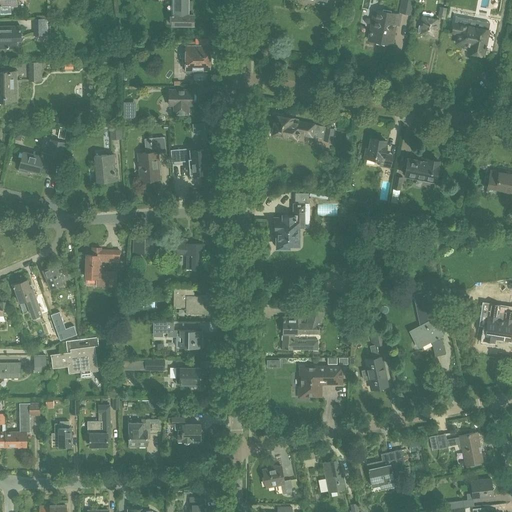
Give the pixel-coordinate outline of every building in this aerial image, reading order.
[(17,4),(16,0),(0,0),(0,11),(0,14),(11,13),(11,5),(17,5),(17,4)] [(174,0),(174,14),(172,14),(171,24),(193,25),(193,14),(191,14),(192,5),(187,5),(187,0),(174,0)] [(414,0),(401,0),(399,11),(399,12),(411,15),(415,0),(414,0)] [(445,19),(447,8),(440,6),(438,17),(445,19)] [(399,25),(401,15),(380,11),(376,27),(371,26),(369,39),(386,42),(388,31),(394,32),(396,24),(399,25)] [(437,27),(439,19),(422,16),(420,23),(423,24),(421,32),(433,35),(435,26),(437,27)] [(454,21),(454,23),(452,32),(458,33),(457,43),(472,46),(471,52),(484,55),(487,38),(493,40),(494,30),(468,25),(469,22),(469,20),(468,19),(468,18),(467,18),(464,17),(463,17),(461,17),(460,17),(459,18),(459,19),(457,19),(456,21),(454,21)] [(126,25),(130,32),(136,29),(132,22),(126,25)] [(13,36),(21,36),(20,26),(9,26),(9,29),(0,28),(0,45),(3,46),(3,48),(13,48),(13,36)] [(209,70),(210,45),(209,45),(209,39),(195,39),(195,42),(186,42),(185,70),(186,70),(186,72),(194,72),(194,70),(209,70)] [(28,81),(42,81),(42,61),(28,61),(28,81)] [(0,97),(13,97),(13,81),(16,81),(16,71),(0,70),(0,97)] [(193,105),(193,89),(168,89),(168,105),(174,105),(174,113),(188,113),(188,105),(193,105)] [(124,118),(135,118),(135,110),(124,110),(124,118)] [(275,115),(273,124),(276,124),(274,133),(296,138),(297,133),(318,137),(320,126),(294,120),(294,119),(275,115)] [(110,139),(122,138),(121,126),(109,126),(110,139)] [(61,127),(58,138),(65,140),(67,129),(61,127)] [(331,141),(334,128),(326,127),(323,140),(331,141)] [(22,132),(14,131),(12,139),(20,140),(22,132)] [(334,131),(332,143),(338,144),(340,132),(334,131)] [(144,138),(145,152),(138,153),(140,178),(156,177),(155,168),(159,168),(158,153),(166,152),(164,136),(144,138)] [(389,167),(391,157),(387,156),(387,154),(385,153),(386,147),(385,146),(386,140),(371,137),(369,148),(366,147),(364,156),(381,160),(380,166),(389,167)] [(23,151),(19,170),(19,171),(26,173),(27,172),(28,169),(39,172),(39,171),(52,174),(56,157),(62,158),(66,143),(51,139),(48,153),(43,151),(42,156),(23,151)] [(185,148),(172,149),(172,161),(186,160),(186,159),(190,158),(190,164),(191,173),(193,173),(193,175),(202,174),(202,172),(208,171),(207,157),(209,157),(208,147),(207,148),(197,148),(191,149),(191,150),(185,150),(185,148)] [(97,182),(116,180),(114,154),(94,155),(97,182)] [(435,180),(439,161),(417,156),(417,160),(408,158),(405,175),(435,180)] [(488,186),(511,190),(511,173),(499,171),(498,176),(490,174),(488,186)] [(392,188),(393,188),(390,202),(397,203),(400,190),(402,177),(395,175),(392,188)] [(310,190),(309,196),(327,199),(329,193),(310,190)] [(308,226),(309,204),(308,204),(308,192),(294,192),(294,216),(283,216),(283,218),(274,218),(274,231),(277,231),(277,247),(289,247),(289,245),(299,245),(299,226),(308,226)] [(387,203),(379,201),(377,213),(385,214),(387,203)] [(324,223),(341,222),(341,211),(324,211),(324,223)] [(163,251),(186,254),(186,269),(192,269),(204,269),(204,243),(187,243),(187,241),(175,240),(175,241),(156,239),(145,239),(145,237),(133,237),(132,253),(146,253),(163,254),(163,251)] [(107,286),(109,286),(109,271),(101,271),(101,261),(116,261),(117,250),(106,249),(106,251),(100,251),(100,247),(93,248),(93,255),(86,255),(86,277),(96,277),(96,283),(107,283),(107,286)] [(63,281),(72,278),(66,265),(57,269),(55,264),(43,270),(50,288),(63,282),(63,281)] [(347,274),(333,274),(333,283),(333,294),(347,294),(347,293),(347,274)] [(32,317),(41,314),(32,287),(30,288),(27,279),(13,284),(20,302),(26,299),(32,317)] [(186,307),(185,313),(211,313),(211,295),(186,295),(186,287),(174,287),(173,307),(186,307)] [(437,289),(426,291),(414,293),(420,325),(413,329),(417,338),(423,337),(430,334),(434,341),(433,342),(435,355),(445,353),(442,340),(441,340),(439,336),(443,335),(434,318),(432,319),(428,301),(438,299),(439,304),(445,303),(442,290),(437,291),(437,289)] [(161,315),(161,307),(144,307),(144,316),(161,315)] [(282,349),(293,349),(318,350),(318,339),(294,338),(294,333),(320,333),(320,325),(323,312),(310,308),(306,323),(300,322),(300,317),(290,317),(290,316),(282,316),(282,334),(283,334),(282,349)] [(482,325),(486,326),(484,339),(494,341),(494,337),(510,339),(511,326),(511,311),(505,310),(503,321),(493,319),(494,316),(485,315),(481,319),(482,325)] [(60,311),(51,314),(60,340),(77,334),(74,325),(66,328),(60,311)] [(52,344),(58,341),(51,320),(44,322),(52,344)] [(153,332),(168,332),(167,336),(176,336),(176,347),(202,347),(202,330),(179,329),(179,330),(168,329),(168,321),(153,321),(153,332)] [(366,360),(368,368),(361,370),(363,379),(370,378),(372,387),(387,384),(381,357),(379,345),(385,343),(382,328),(369,331),(371,345),(370,345),(373,359),(366,360)] [(67,352),(51,354),(52,368),(68,366),(69,373),(81,371),(81,376),(91,375),(91,371),(98,370),(95,345),(99,345),(97,336),(66,340),(67,352)] [(33,372),(46,371),(46,354),(32,355),(32,365),(33,372)] [(140,366),(145,366),(145,370),(165,370),(165,359),(145,359),(145,361),(140,361),(140,366)] [(135,369),(135,360),(121,360),(121,369),(135,369)] [(0,377),(20,377),(20,365),(20,362),(0,362),(0,377)] [(176,378),(180,378),(180,384),(201,384),(201,367),(180,367),(176,367),(176,378)] [(341,382),(341,367),(301,367),(301,387),(298,390),(298,394),(301,397),(306,397),(308,394),(320,394),(320,385),(318,385),(318,383),(321,380),(323,380),(323,382),(341,382)] [(19,431),(5,431),(5,446),(18,446),(18,442),(26,442),(26,432),(30,432),(30,414),(40,414),(40,402),(19,402),(19,431)] [(87,432),(90,432),(90,446),(107,446),(107,439),(110,439),(110,404),(98,404),(98,413),(99,413),(99,420),(87,420),(87,432)] [(168,424),(172,424),(174,424),(174,429),(178,429),(178,440),(184,440),(184,442),(185,443),(187,443),(189,442),(190,442),(190,440),(192,440),(192,439),(200,439),(201,424),(184,424),(185,418),(168,417),(168,424)] [(147,438),(150,438),(149,419),(142,419),(142,422),(129,422),(129,446),(147,445),(147,438)] [(164,435),(164,420),(154,420),(154,434),(164,435)] [(58,447),(71,446),(71,427),(69,427),(69,421),(60,421),(60,423),(55,423),(55,433),(51,433),(51,438),(58,438),(58,447)] [(483,461),(477,431),(459,435),(465,464),(483,461)] [(445,433),(429,436),(432,449),(439,448),(440,448),(448,447),(445,433)] [(408,442),(410,451),(421,449),(419,440),(408,442)] [(380,453),(382,459),(366,463),(367,468),(371,484),(379,482),(381,489),(396,485),(392,470),(406,467),(402,448),(380,453)] [(323,462),(326,478),(320,479),(322,491),(328,490),(329,491),(346,488),(342,469),(339,470),(337,460),(323,462)] [(262,468),(266,487),(281,484),(283,493),(287,492),(293,491),(290,479),(284,481),(281,465),(262,468)] [(351,466),(354,482),(360,481),(357,465),(351,466)] [(472,493),(466,493),(466,499),(472,498),(472,499),(493,496),(491,479),(470,481),(472,493)] [(190,496),(189,511),(207,511),(208,508),(203,508),(202,496),(190,496)] [(447,508),(463,506),(462,499),(446,501),(447,508)] [(350,504),(351,511),(359,511),(357,502),(350,504)]
